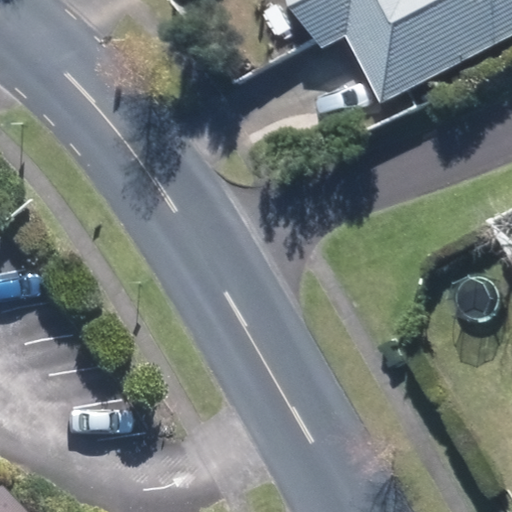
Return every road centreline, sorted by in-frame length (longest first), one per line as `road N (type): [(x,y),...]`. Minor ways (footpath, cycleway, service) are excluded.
road 1 (residential): [(207,255),(346,179),(511,117)]
road 2 (residential): [(207,255),(130,144),(46,50),(0,13)]
road 3 (residential): [(350,511),(207,255)]
